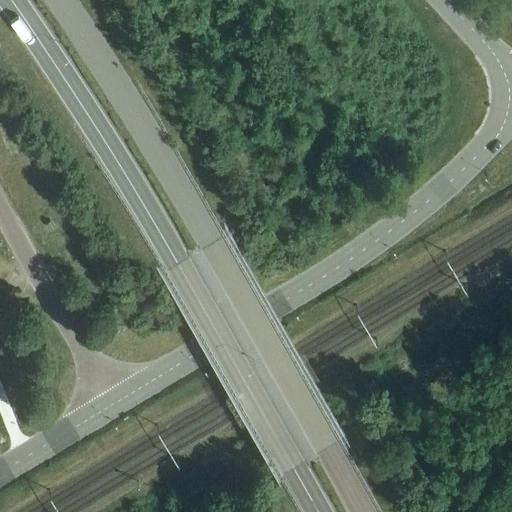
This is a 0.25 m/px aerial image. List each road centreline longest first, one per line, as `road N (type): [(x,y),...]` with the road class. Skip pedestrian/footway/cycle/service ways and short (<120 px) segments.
road 1 (secondary): [(9,0),(121,168),(317,511)]
road 2 (unclassified): [(362,511),(209,236),(55,0)]
road 3 (unclassified): [(510,100),(500,136),(378,242),(117,406)]
road 4 (secondary): [(0,205),(117,406)]
road 5 (unclassified): [(117,406),(0,476)]
road 6 (unclassified): [(443,0),(502,67),(510,100)]
